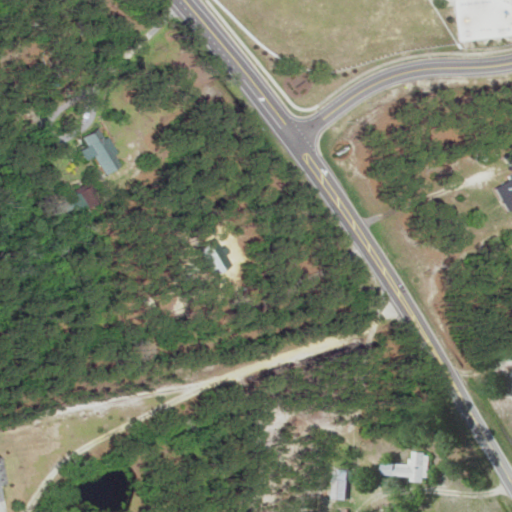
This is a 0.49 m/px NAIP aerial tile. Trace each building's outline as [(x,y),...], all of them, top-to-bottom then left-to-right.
[(98,179),(118,168),(96,129),(76,141),(98,179)] [(511,180),(498,187),(509,210),(511,208),(511,180)] [(98,199),(90,186),(77,194),(85,206),(98,199)] [(382,478),(427,480),(428,452),(412,451),(412,463),(383,462),(382,478)] [(334,499),(348,499),(348,470),(334,470),(334,499)]
